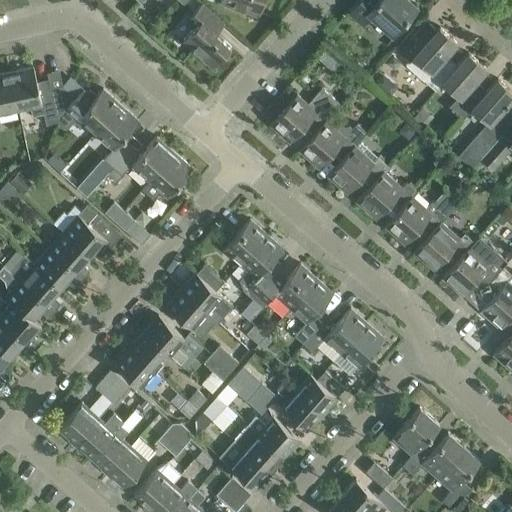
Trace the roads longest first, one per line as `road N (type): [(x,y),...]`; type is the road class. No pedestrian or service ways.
road 1 (residential): [(6,427),(239,163)]
road 2 (residential): [(239,163),(415,320),(427,345)]
road 3 (residential): [(0,35),(80,23),(206,133)]
road 4 (residential): [(279,511),(427,345)]
road 5 (residential): [(206,133),(306,22)]
road 6 (residential): [(101,511),(6,427)]
road 7 (residential): [(427,345),(438,372),(511,433)]
